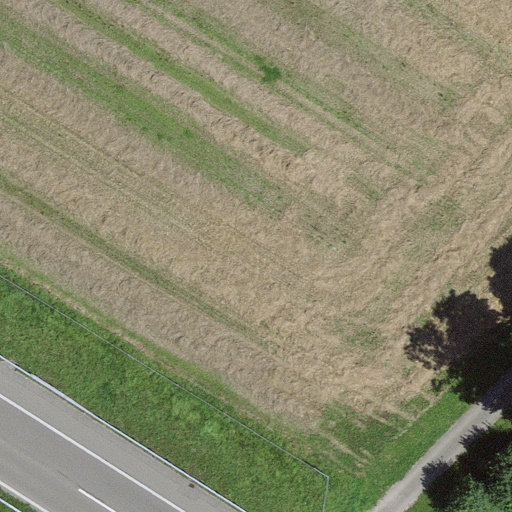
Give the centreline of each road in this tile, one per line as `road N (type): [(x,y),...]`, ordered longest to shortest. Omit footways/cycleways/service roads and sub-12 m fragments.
road 1 (track): [(392,511),(511,395)]
road 2 (motorway): [(117,511),(0,437)]
